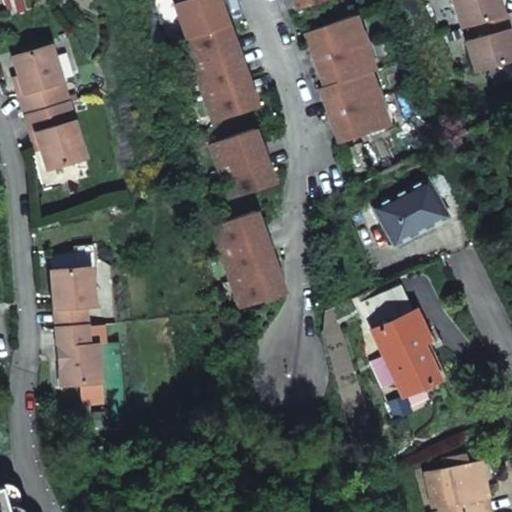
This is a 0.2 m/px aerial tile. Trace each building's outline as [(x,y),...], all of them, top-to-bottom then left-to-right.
[(294,0),(297,8),(322,0),(294,0)] [(482,36),(510,23),(507,15),(505,15),(500,0),(456,0),(465,28),(478,23),(482,36)] [(354,15),(306,32),(324,86),(319,88),(339,143),(389,126),(369,72),(374,70),(354,15)] [(476,39),(469,42),(478,72),(511,60),(511,36),(509,29),(511,28),(510,23),(482,36),(482,37),(476,39)] [(228,27),(183,40),(213,123),(257,108),(228,27)] [(14,95),(21,114),(64,102),(57,81),(47,48),(10,59),(17,80),(21,93),(14,95)] [(11,82),(14,95),(21,93),(17,80),(11,82)] [(64,102),(21,114),(27,135),(32,134),(33,134),(37,146),(44,169),(81,157),(64,102)] [(254,130),(210,145),(230,200),(274,185),(254,130)] [(32,134),(27,135),(31,148),(37,146),(33,134),(32,134)] [(435,175),(427,180),(437,198),(446,193),(447,188),(441,177),(435,175)] [(437,198),(427,180),(426,178),(374,208),(394,245),(446,215),(437,198)] [(256,212),(212,228),(242,309),(285,294),(256,212)] [(54,328),(85,325),(83,307),(92,306),(89,269),(93,268),(91,246),(70,248),(72,270),(49,272),(54,328)] [(360,303),(372,329),(411,311),(399,284),(360,303)] [(411,311),(372,329),(402,395),(437,379),(417,335),(424,331),(414,310),(411,311)] [(87,345),(85,325),(54,328),(60,386),(99,382),(96,345),(87,345)] [(425,473),(432,506),(438,505),(439,511),(489,511),(479,461),(462,465),(461,457),(443,461),(445,469),(425,473)] [(0,511),(25,511),(10,483),(0,485),(0,511)]
